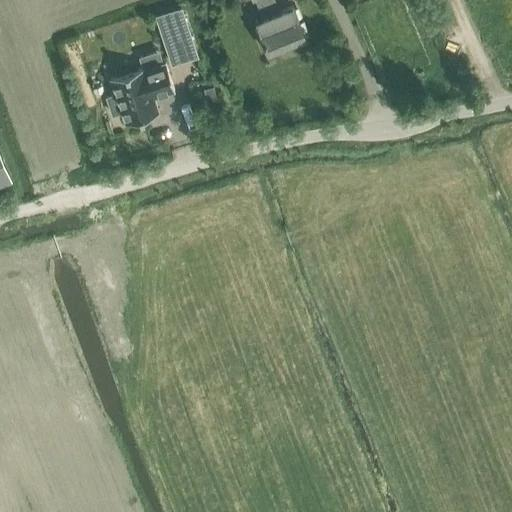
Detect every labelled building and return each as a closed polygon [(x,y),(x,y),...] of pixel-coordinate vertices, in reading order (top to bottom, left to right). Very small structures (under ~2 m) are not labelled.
[(268,50),(304,36),(292,5),(277,11),(272,0),(256,0),(263,16),(256,19),(268,50)] [(182,6),(156,15),(172,64),(199,55),(182,6)] [(112,74),(129,67),(124,55),(107,62),(112,74)] [(143,67),(110,78),(116,95),(107,98),(113,115),(122,112),(126,124),(159,112),(154,97),(175,90),(165,62),(144,69),(143,67)] [(208,104),(217,101),(213,85),(203,88),(208,104)] [(0,149),(0,184),(13,179),(0,149)]
